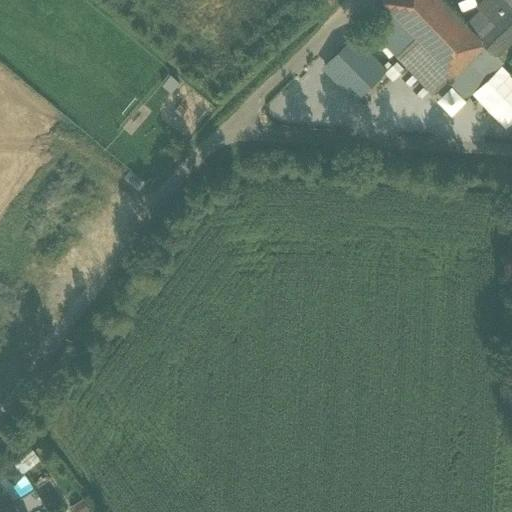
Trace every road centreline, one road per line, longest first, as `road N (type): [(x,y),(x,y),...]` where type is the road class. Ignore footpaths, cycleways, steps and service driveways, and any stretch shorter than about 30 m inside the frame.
road 1 (unclassified): [(225,133),(166,194),(0,416)]
road 2 (unclassified): [(225,133),(511,152)]
road 3 (unclassified): [(358,0),(225,133)]
